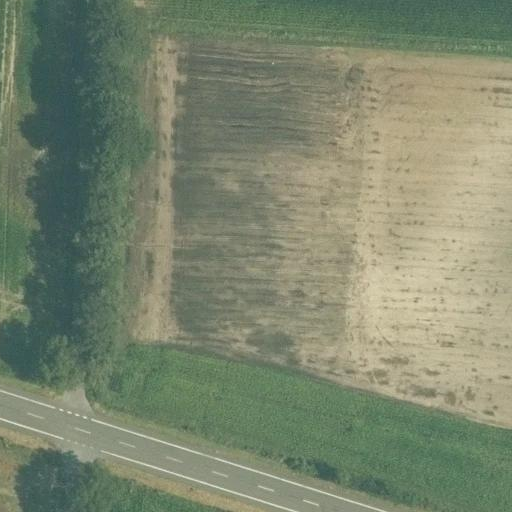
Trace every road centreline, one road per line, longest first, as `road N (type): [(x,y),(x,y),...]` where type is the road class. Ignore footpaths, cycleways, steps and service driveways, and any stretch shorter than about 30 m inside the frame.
road 1 (unclassified): [(74,429),(95,0)]
road 2 (secondary): [(74,429),(332,511)]
